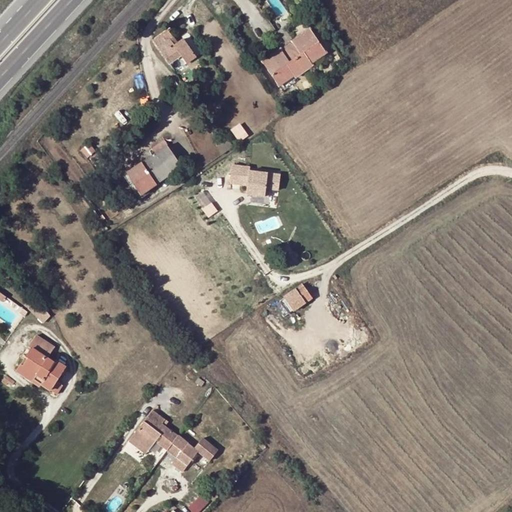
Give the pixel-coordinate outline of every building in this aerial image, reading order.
[(278,33),(287,47),(292,43),(292,42),(294,40),(285,28),(278,33)] [(312,65),(327,54),(310,29),(294,40),(292,42),(292,43),(287,47),(305,73),(313,66),(312,65)] [(169,30),(153,41),(169,65),(181,56),(185,53),(178,44),(169,30)] [(178,44),(185,53),(181,56),(187,65),(196,58),(184,40),(178,44)] [(281,49),(263,63),(280,87),(294,77),(296,79),(296,78),(305,73),(287,47),(282,51),(281,49)] [(137,166),(126,173),(141,195),(152,187),(182,167),(167,145),(137,166)] [(122,172),(124,175),(126,173),(137,166),(135,163),(122,172)] [(258,194),(260,171),(246,170),(243,192),(258,194)] [(142,197),(141,195),(126,173),(124,175),(140,199),(142,197)] [(75,192),(89,211),(91,209),(77,191),(75,192)] [(91,209),(89,211),(95,219),(98,217),(92,208),(91,209)] [(312,298),(303,284),(284,297),(294,311),(312,298)] [(43,325),(47,322),(51,319),(38,297),(37,299),(32,295),(24,306),(28,309),(43,325)] [(36,375),(32,382),(40,387),(41,385),(50,391),(56,395),(62,386),(56,381),(66,367),(55,360),(54,362),(47,357),(54,347),(36,335),(28,347),(31,349),(26,357),(28,358),(23,366),(36,375)] [(18,372),(32,382),(36,375),(23,366),(18,372)] [(6,375),(1,381),(6,385),(7,383),(10,385),(13,384),(15,381),(6,375)] [(153,410),(132,437),(150,450),(155,442),(157,440),(169,448),(179,436),(178,436),(162,424),(165,419),(153,410)] [(176,457),(172,463),(184,472),(198,452),(209,461),(218,450),(202,438),(194,448),(187,443),(179,436),(169,448),(168,451),(176,457)] [(146,454),(150,450),(132,437),(129,441),(146,454)] [(169,448),(157,440),(155,442),(168,451),(169,448)] [(189,505),(193,511),(194,511),(207,504),(202,497),(189,505)]
